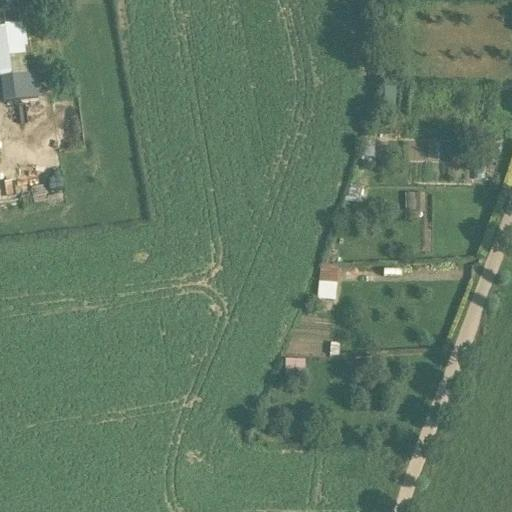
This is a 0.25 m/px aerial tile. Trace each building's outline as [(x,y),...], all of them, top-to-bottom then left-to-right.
[(41,100),(37,76),(46,75),(35,0),(0,0),(0,83),(3,106),(41,100)] [(384,103),(378,103),(375,112),(394,113),(395,90),(385,90),(384,103)] [(379,152),(368,151),(366,160),(378,162),(379,152)] [(414,196),(414,215),(423,215),(423,196),(414,196)] [(341,302),(341,266),(322,266),(321,302),(341,302)] [(304,363),(284,362),(284,380),(304,381),(304,363)]
